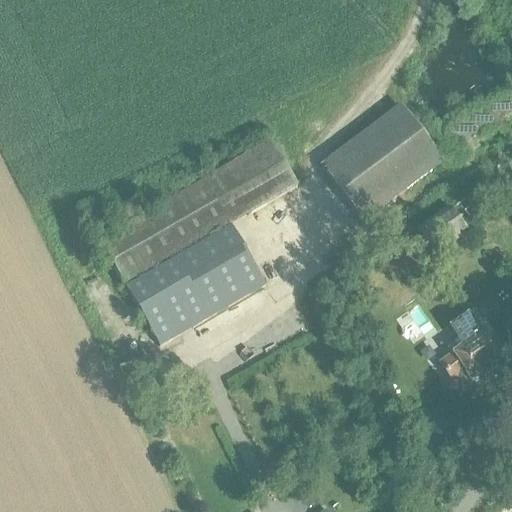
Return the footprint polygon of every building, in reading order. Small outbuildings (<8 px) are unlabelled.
[(364,227),(441,166),(405,118),(327,175),(364,227)] [(97,242),(125,290),(159,349),(265,288),(230,229),(297,189),(270,142),(97,242)] [(450,211),(417,233),(433,257),(435,260),(467,239),(468,238),(450,211)] [(498,371),(505,366),(504,362),(506,360),(486,332),(480,336),(467,318),(454,326),(461,336),(457,339),(463,348),(441,364),(453,381),(464,372),(471,382),(490,369),(491,371),(494,369),(497,371),(498,371)] [(428,418),(440,439),(452,432),(440,411),(428,418)]
